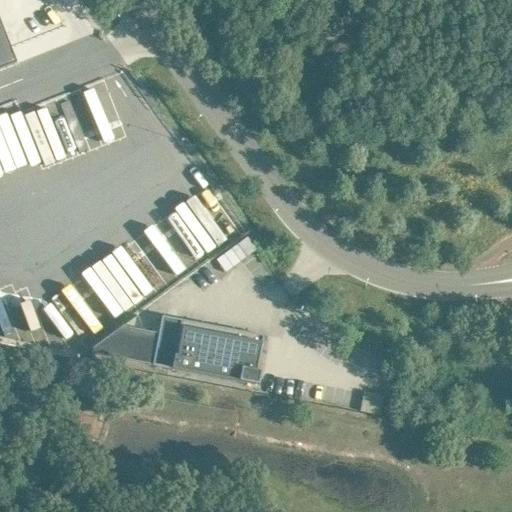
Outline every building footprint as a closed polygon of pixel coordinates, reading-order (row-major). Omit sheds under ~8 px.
[(0,69),(15,64),(0,26),(0,69)] [(236,233),(246,247),(269,231),(259,217),(236,233)] [(255,385),(264,337),(161,317),(158,335),(152,366),(255,385)] [(91,349),(91,355),(152,366),(158,335),(121,328),(91,349)] [(96,417),(61,406),(55,425),(90,437),(96,417)]
